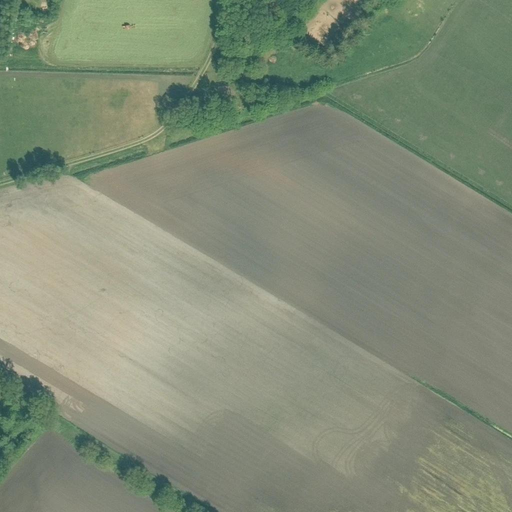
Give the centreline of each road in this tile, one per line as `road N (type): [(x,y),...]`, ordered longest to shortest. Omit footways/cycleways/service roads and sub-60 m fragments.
road 1 (track): [(0,183),(130,146),(163,128),(211,56),(225,0)]
road 2 (track): [(197,511),(39,411)]
